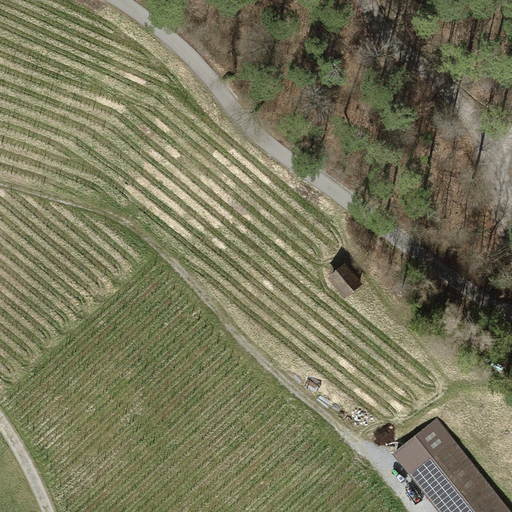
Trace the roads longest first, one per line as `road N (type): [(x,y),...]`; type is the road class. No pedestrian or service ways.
road 1 (track): [(422,511),(382,460),(276,374),(150,231),(0,178)]
road 2 (track): [(511,314),(412,253),(270,142),(178,43),(118,0)]
road 3 (track): [(491,138),(377,21),(368,0)]
